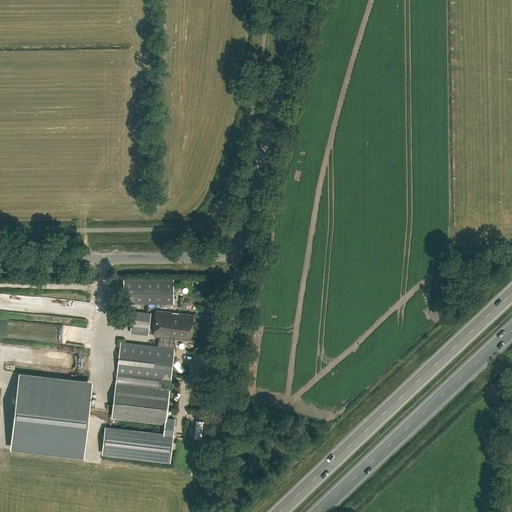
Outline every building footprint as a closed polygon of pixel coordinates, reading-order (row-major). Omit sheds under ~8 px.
[(173,303),(173,279),(123,279),(123,303),(173,303)] [(193,315),(157,311),(156,314),(132,311),(130,333),(154,335),(154,337),(190,341),(193,315)] [(166,418),(166,412),(169,390),(167,390),(168,381),(170,381),(174,348),(173,348),(173,340),(157,338),(156,346),(121,342),(117,375),(116,384),(112,417),(165,423),(164,429),(164,433),(105,427),(102,447),(102,455),(169,462),(170,455),(174,419),(166,418)] [(33,351),(0,348),(0,361),(32,364),(33,351)] [(85,440),(92,382),(23,374),(19,373),(10,450),(83,458),(85,440)]
